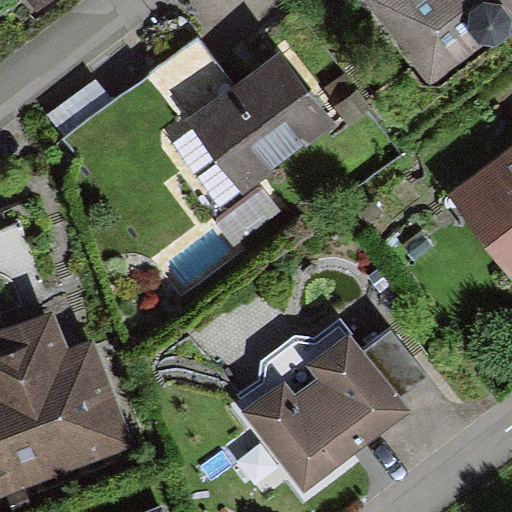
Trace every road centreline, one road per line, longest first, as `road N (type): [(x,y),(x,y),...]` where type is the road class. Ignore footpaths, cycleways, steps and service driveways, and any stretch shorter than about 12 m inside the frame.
road 1 (residential): [(0,96),(128,0)]
road 2 (residential): [(404,511),(511,426)]
